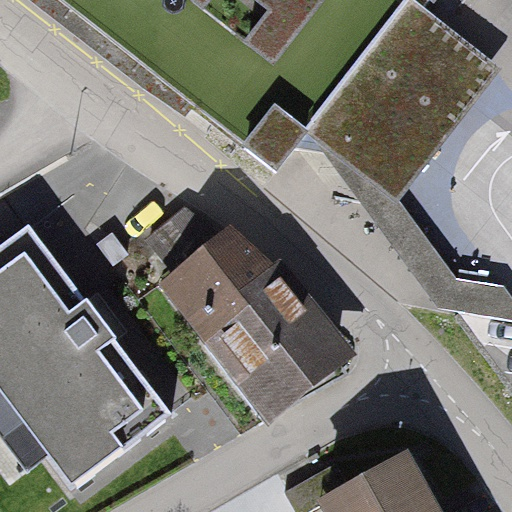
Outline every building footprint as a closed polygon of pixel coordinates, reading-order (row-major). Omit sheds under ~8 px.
[(65,0),(275,162),(317,115),(391,175),(443,109),(491,40),(440,0),(65,0)] [(241,212),(158,275),(253,399),(336,336),(241,212)] [(166,414),(23,233),(0,250),(0,396),(72,488),(166,414)] [(352,494),(328,506),(331,511),(432,511),(404,463),(352,494)] [(317,511),(328,506),(352,494),(337,465),(285,492),(295,511),(317,511)]
